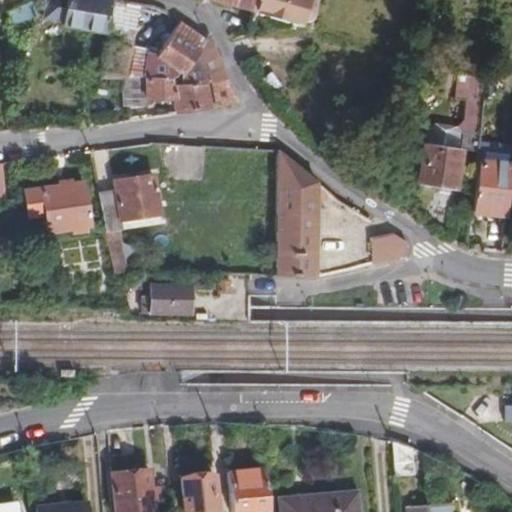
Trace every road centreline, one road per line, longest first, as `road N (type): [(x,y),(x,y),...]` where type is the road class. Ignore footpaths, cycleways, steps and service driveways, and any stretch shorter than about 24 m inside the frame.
road 1 (tertiary): [(511,480),(400,411),(137,407),(0,431)]
road 2 (residential): [(0,141),(252,122)]
road 3 (residential): [(252,122),(451,260)]
road 4 (residential): [(153,0),(190,15),(213,38),(252,122)]
